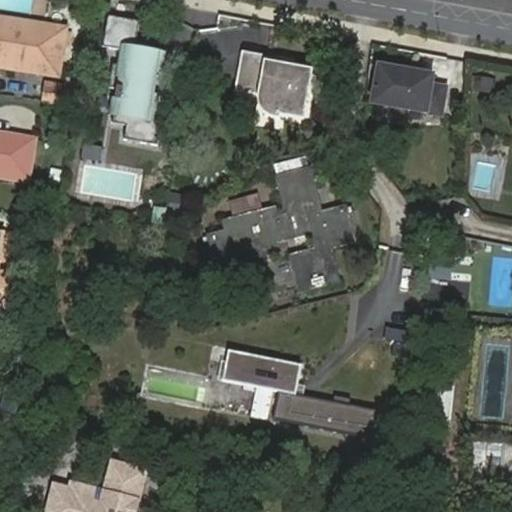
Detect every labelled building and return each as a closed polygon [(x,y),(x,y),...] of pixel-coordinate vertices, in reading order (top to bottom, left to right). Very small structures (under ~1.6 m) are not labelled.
[(139,21),(107,16),(102,47),(120,50),(118,64),(113,64),(109,87),(118,88),(113,122),(127,125),(125,139),(158,144),(164,110),(152,108),(160,57),(134,52),(139,21)] [(58,76),(65,30),(0,19),(0,61),(5,63),(4,67),(58,76)] [(239,58),(233,90),(256,94),(256,98),(257,106),(262,113),(269,118),(277,120),(278,116),(301,120),(310,71),(239,58)] [(360,103),(439,120),(448,78),(369,62),(360,103)] [(486,80),(472,78),(471,92),(485,93),(486,80)] [(72,107),(75,88),(48,85),(45,103),(72,107)] [(0,176),(12,179),(14,169),(30,171),(35,141),(0,134),(0,176)] [(322,213),(310,167),(279,176),(289,214),(277,218),(275,209),(226,222),(229,231),(205,237),(210,256),(245,247),(248,259),(281,250),(277,238),(311,229),(316,249),(300,252),(309,290),(333,284),(325,249),(349,243),(341,209),(322,213)] [(164,209),(153,208),(151,223),(162,225),(164,209)] [(0,234),(0,306),(5,307),(10,275),(0,273),(0,256),(3,235),(0,234)] [(448,255),(429,253),(427,278),(446,280),(448,255)] [(303,366),(230,352),(224,381),(279,392),(273,421),(373,441),(379,412),(297,396),(303,366)] [(454,386),(433,385),(429,424),(450,426),(454,386)] [(0,410),(0,412),(15,416),(22,392),(7,388),(0,410)] [(504,447),(473,444),(469,487),(501,489),(504,447)] [(127,511),(130,501),(138,503),(146,472),(113,463),(105,493),(72,484),(71,490),(55,486),(48,511),(127,511)] [(135,511),(138,503),(130,501),(127,511),(135,511)]
